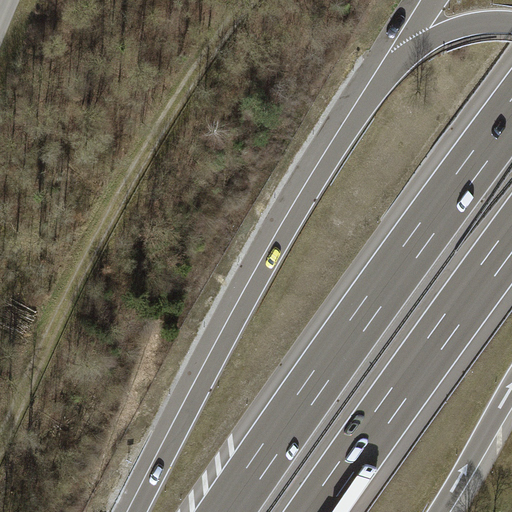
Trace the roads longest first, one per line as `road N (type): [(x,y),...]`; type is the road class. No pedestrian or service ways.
road 1 (motorway): [(399,63),(280,245),(138,511)]
road 2 (track): [(0,447),(124,190),(251,0)]
road 3 (motorway): [(511,113),(227,511)]
road 4 (motorway): [(317,511),(511,239)]
road 5 (motorway): [(439,511),(511,390)]
